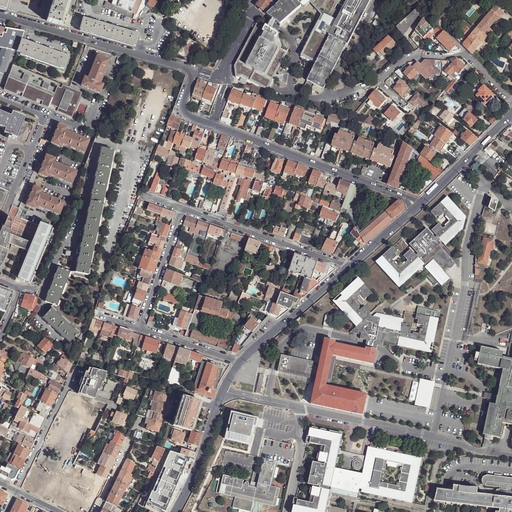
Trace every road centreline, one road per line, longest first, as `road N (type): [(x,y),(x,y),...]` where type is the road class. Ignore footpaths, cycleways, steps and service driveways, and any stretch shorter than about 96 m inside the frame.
road 1 (residential): [(0,15),(193,71),(182,105),(187,115),(419,204)]
road 2 (residential): [(511,101),(467,56),(419,55),(378,82),(404,105)]
road 3 (residential): [(348,266),(182,210)]
road 4 (residential): [(241,361),(174,511)]
road 5 (residential): [(348,266),(241,361)]
road 6 (unclassified): [(15,490),(74,369)]
road 7 (residential): [(182,210),(139,327)]
road 8 (residential): [(506,118),(419,204)]
